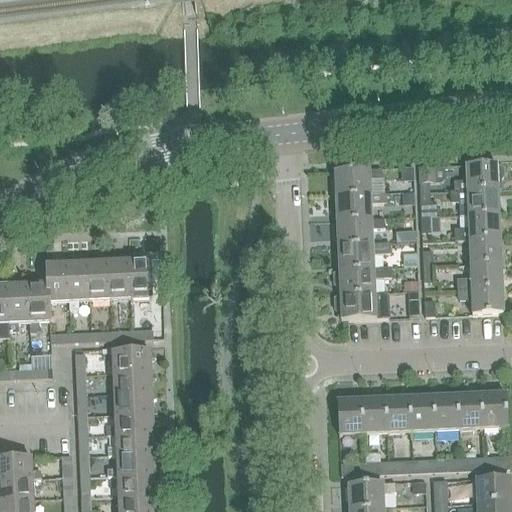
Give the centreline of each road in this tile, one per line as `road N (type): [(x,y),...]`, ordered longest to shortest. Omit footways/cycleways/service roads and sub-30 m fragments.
road 1 (tertiary): [(0,217),(112,161),(281,135)]
road 2 (residential): [(304,366),(294,339),(281,135)]
road 3 (tertiary): [(281,135),(511,108)]
road 4 (residential): [(304,366),(511,356)]
road 5 (residential): [(301,511),(297,408),(304,366)]
